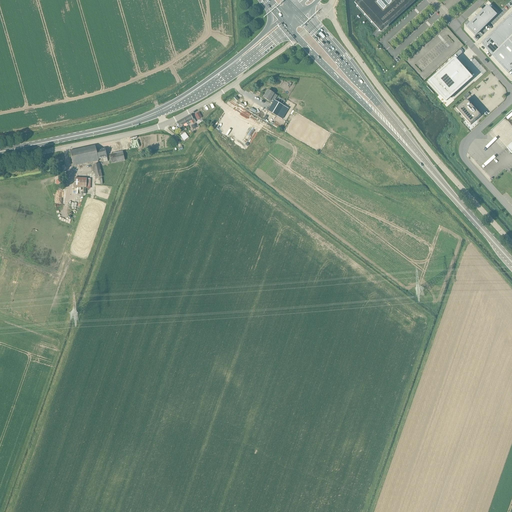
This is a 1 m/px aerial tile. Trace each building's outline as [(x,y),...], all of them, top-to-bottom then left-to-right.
[(379,39),(422,0),(363,0),(360,3),(353,9),(373,32),(379,39)] [(488,8),(468,28),(475,35),(495,15),(488,8)] [(511,14),(483,44),(493,55),(492,56),(509,73),(511,69),(511,68),(511,66),(511,14)] [(455,61),(431,82),(448,100),(471,79),(472,78),(464,70),(455,61)] [(267,91),(263,98),(269,102),(272,104),(268,112),(276,117),(282,120),(288,109),(283,106),(274,101),(277,97),(273,95),(267,91)] [(467,100),(456,109),(471,125),(481,116),(477,112),(478,110),(471,103),(471,104),(467,100)] [(193,120),(190,116),(190,115),(176,123),(179,128),(181,131),(184,129),(182,126),(186,124),(188,126),(190,125),(191,125),(196,122),(194,119),(193,120)] [(96,150),(95,146),(70,151),(73,167),(98,161),(98,160),(107,158),(105,148),(96,150)] [(111,164),(124,161),(122,152),(109,155),(111,164)] [(95,178),(96,178),(102,177),(99,164),(93,165),(95,178)]
